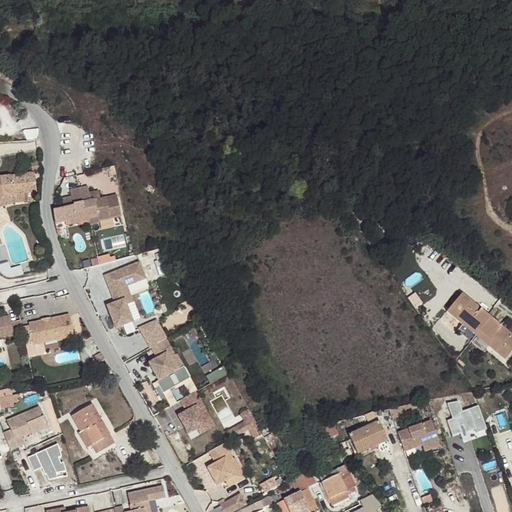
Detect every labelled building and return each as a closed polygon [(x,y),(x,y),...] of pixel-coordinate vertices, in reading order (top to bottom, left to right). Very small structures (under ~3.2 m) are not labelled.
[(0,194),(11,193),(35,190),(32,171),(0,176),(0,194)] [(78,188),(85,217),(97,215),(98,221),(121,216),(116,195),(100,199),(96,200),(94,192),(89,193),(87,186),(78,188)] [(85,217),(78,188),(70,190),(72,196),(63,198),(65,207),(51,210),(55,224),(85,217)] [(11,193),(0,194),(0,206),(13,202),(11,193)] [(135,262),(116,270),(123,286),(142,278),(135,262)] [(116,270),(100,277),(111,301),(115,300),(117,304),(114,306),(113,304),(112,304),(105,307),(114,328),(130,321),(123,305),(130,302),(123,286),(116,270)] [(446,312),(462,325),(465,320),(479,331),(492,342),(488,347),(503,360),(511,348),(511,335),(461,293),(446,312)] [(29,326),(22,328),(23,334),(25,342),(32,341),(33,345),(74,336),(69,315),(50,319),(48,319),(49,321),(43,322),(43,320),(42,321),(29,324),(29,326)] [(10,316),(0,318),(0,338),(23,334),(22,328),(21,322),(11,324),(10,316)] [(465,320),(462,325),(475,336),(479,331),(465,320)] [(475,336),(488,347),(492,342),(479,331),(475,336)] [(174,354),(164,339),(150,347),(155,356),(158,353),(160,356),(156,358),(148,363),(158,380),(167,375),(175,370),(168,358),(174,354)] [(171,383),(187,373),(176,353),(174,354),(168,358),(175,370),(167,375),(171,383)] [(212,381),(230,374),(227,367),(209,374),(212,381)] [(195,391),(180,400),(185,408),(189,406),(192,410),(188,412),(187,410),(179,415),(189,433),(197,428),(206,422),(199,410),(205,407),(195,391)] [(472,401),(442,410),(451,441),(481,432),(472,401)] [(396,407),(385,409),(388,418),(402,416),(401,412),(423,408),(422,402),(411,404),(396,407)] [(5,433),(12,450),(20,446),(18,439),(23,437),(32,433),(33,434),(50,427),(41,405),(8,420),(12,429),(5,433)] [(113,442),(101,422),(97,424),(92,416),(97,414),(91,405),(70,417),(79,432),(82,431),(90,445),(94,443),(96,448),(91,450),(94,457),(100,454),(98,451),(113,442)] [(215,424),(205,407),(199,410),(206,422),(197,428),(200,433),(215,424)] [(253,408),(242,412),(246,421),(231,428),(235,438),(251,431),(255,439),(265,435),(253,408)] [(97,424),(101,422),(97,414),(92,416),(97,424)] [(427,419),(393,433),(400,451),(413,446),(413,443),(417,441),(418,444),(420,450),(436,443),(427,419)] [(367,446),(368,450),(387,441),(378,421),(347,435),(355,451),(367,446)] [(85,448),(90,445),(82,431),(79,432),(77,434),(85,448)] [(18,439),(20,446),(26,443),(23,437),(18,439)] [(235,458),(225,442),(211,451),(216,459),(219,457),(222,462),(219,464),(218,462),(217,462),(209,467),(219,484),(228,479),(237,474),(229,462),(235,458)] [(57,445),(27,457),(34,471),(42,468),(47,480),(67,476),(57,445)] [(357,455),(368,450),(367,446),(355,451),(357,455)] [(237,474),(228,479),(231,485),(247,475),(236,457),(235,458),(229,462),(237,474)] [(317,484),(310,470),(302,476),(307,486),(308,488),(317,484)] [(348,470),(339,474),(346,490),(355,486),(348,470)] [(346,490),(339,474),(320,483),(328,499),(345,491),(346,490)] [(307,486),(302,476),(291,483),(295,491),(297,490),(299,493),(287,499),(276,504),(279,511),(302,511),(308,509),(314,507),(304,487),(307,486)] [(270,480),(263,484),(267,491),(274,487),(270,480)] [(116,508),(117,511),(146,511),(144,503),(150,501),(167,497),(165,486),(129,494),(132,505),(137,504),(139,510),(133,511),(129,511),(126,511),(125,506),(116,508)] [(349,498),(345,491),(328,499),(331,506),(349,498)] [(210,511),(232,511),(250,505),(245,494),(209,509),(210,511)] [(269,497),(272,504),(277,501),(273,495),(269,497)] [(349,509),(348,511),(382,511),(382,495),(360,497),(361,509),(349,509)] [(263,508),(272,504),(269,497),(260,501),(263,508)]
